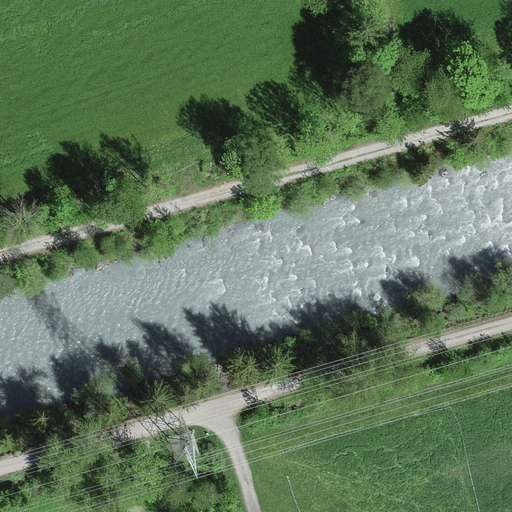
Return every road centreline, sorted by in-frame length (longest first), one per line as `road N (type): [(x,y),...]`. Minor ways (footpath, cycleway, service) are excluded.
road 1 (track): [(0,468),(511,316)]
road 2 (track): [(0,257),(511,112)]
